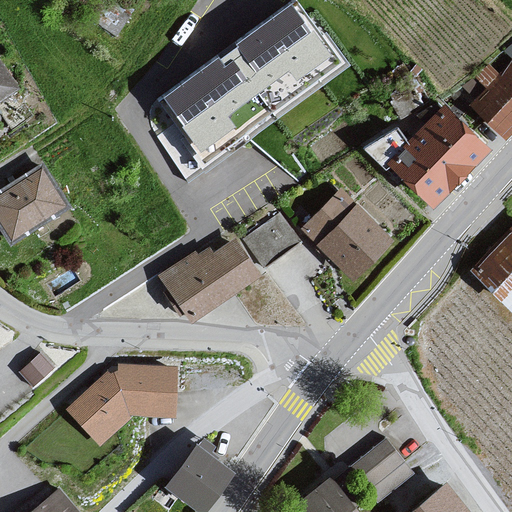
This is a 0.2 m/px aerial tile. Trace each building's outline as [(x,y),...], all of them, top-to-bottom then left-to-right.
[(298,0),(284,0),(150,93),(177,133),(173,136),(199,173),(355,66),(328,28),(321,32),(298,0)] [(0,61),(0,107),(21,93),(0,61)] [(511,61),(472,108),(509,142),(511,138),(511,61)] [(449,108),(389,168),(434,212),(492,152),(449,108)] [(43,168),(0,193),(0,232),(9,245),(68,210),(43,168)] [(342,193),(301,234),(352,284),(395,242),(342,193)] [(263,258),(299,231),(278,204),(242,231),(263,258)] [(511,233),(479,271),(511,312),(511,233)] [(210,249),(160,279),(190,325),(260,278),(234,241),(213,254),(210,249)] [(53,364),(40,350),(18,369),(31,383),(53,364)] [(109,372),(67,412),(99,450),(133,417),(176,420),(177,370),(118,365),(116,374),(110,375),(109,372)] [(193,439),(161,483),(198,511),(231,467),(193,439)] [(387,442),(353,470),(373,491),(406,466),(387,442)] [(329,473),(284,509),(286,511),(360,511),(353,503),(362,495),(346,476),(338,483),(329,473)] [(400,511),(472,511),(444,477),(422,495),(400,511)] [(79,511),(56,485),(23,511),(79,511)]
